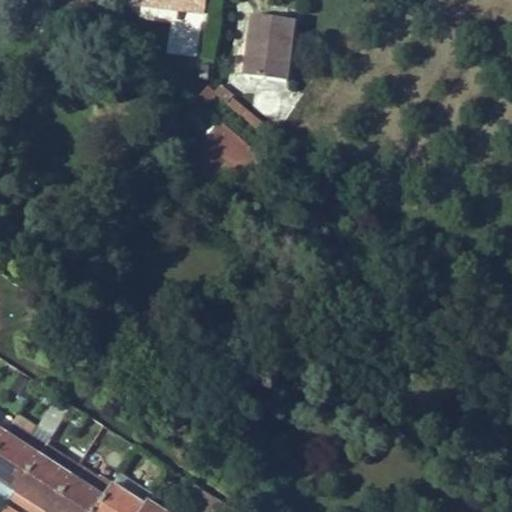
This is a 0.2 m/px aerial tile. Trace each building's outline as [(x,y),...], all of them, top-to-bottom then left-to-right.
[(47,0),(55,13),(79,0),(47,0)] [(135,0),(137,1),(143,3),(142,9),(206,18),(208,17),(208,15),(210,0),(135,0)] [(251,48),(246,81),(288,88),(296,27),(254,21),(251,48)] [(246,81),(251,48),(240,46),(235,80),(246,81)] [(235,101),(223,91),(217,97),(229,108),(235,101)] [(220,120),(190,156),(224,184),(254,148),(220,120)] [(64,419),(73,407),(63,401),(55,414),(64,419)] [(50,440),(64,419),(55,414),(41,435),(50,440)] [(92,444),(103,426),(91,419),(80,437),(92,444)] [(39,456),(46,446),(14,426),(7,436),(0,445),(0,482),(3,478),(18,488),(39,456)] [(51,509),(72,478),(39,456),(18,488),(15,493),(31,504),(35,498),(51,509)] [(111,487),(79,467),(72,478),(104,498),(111,487)] [(141,511),(147,502),(152,495),(119,475),(111,487),(104,498),(94,511),(141,511)] [(18,488),(3,478),(0,482),(0,483),(15,493),(18,488)] [(94,511),(104,498),(72,478),(51,509),(49,511),(94,511)] [(195,511),(208,511),(216,499),(190,483),(185,489),(182,486),(177,492),(182,496),(178,501),(195,511)] [(49,511),(51,509),(35,498),(31,504),(44,511),(49,511)] [(162,511),(147,502),(141,511),(162,511)] [(235,511),(236,511),(220,502),(213,511),(235,511)]
